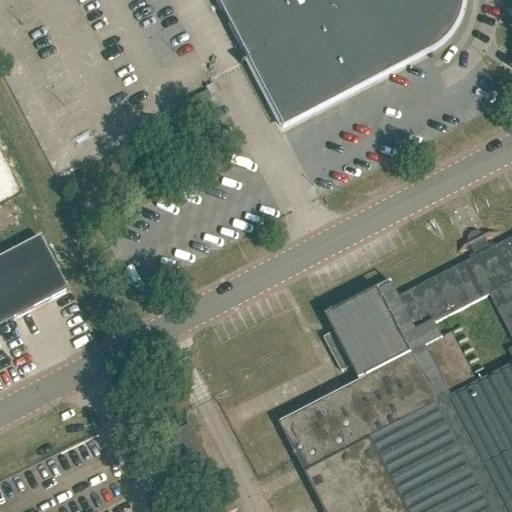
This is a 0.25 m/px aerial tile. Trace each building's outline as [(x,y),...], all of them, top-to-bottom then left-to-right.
[(214,0),(283,129),(429,53),(419,34),(422,33),(425,31),(428,28),(430,26),(433,23),(435,20),(436,17),(438,14),(439,11),(440,7),(441,4),(441,0),(440,0),(214,0)] [(0,196),(26,183),(0,133),(0,196)] [(0,258),(0,328),(68,293),(39,238),(0,258)] [(392,286),(328,320),(336,335),(325,341),(342,374),(358,366),(366,381),(367,381),(368,384),(281,429),(307,479),(324,511),(511,511),(511,243),(498,251),(497,248),(491,251),(485,238),(470,246),(477,258),(471,261),(472,264),(400,302),(392,286)] [(188,483),(212,470),(190,427),(165,439),(188,483)] [(203,511),(235,511),(237,511),(222,483),(195,497),(203,511)]
